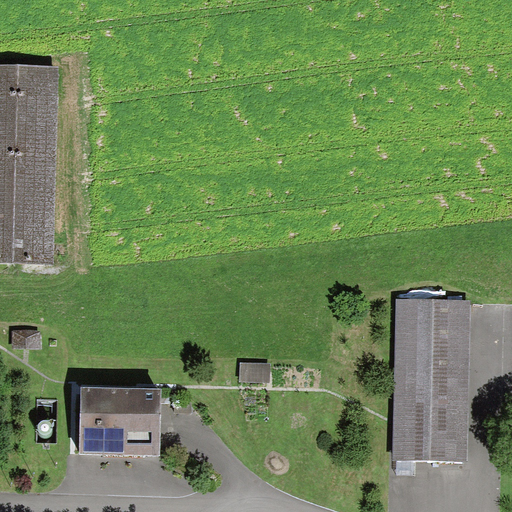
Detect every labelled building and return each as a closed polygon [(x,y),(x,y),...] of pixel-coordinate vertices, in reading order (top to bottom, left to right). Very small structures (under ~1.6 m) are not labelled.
[(0,73),(0,260),(51,261),(55,75),(0,73)] [(399,300),(396,463),(464,464),(467,301),(399,300)] [(41,333),(15,333),(14,349),(41,350),(41,333)] [(272,365),(243,365),(242,384),(272,384),(272,365)] [(85,396),(83,457),(157,459),(159,398),(85,396)]
